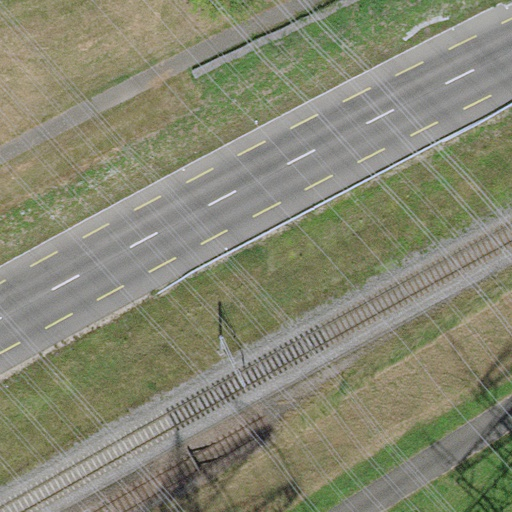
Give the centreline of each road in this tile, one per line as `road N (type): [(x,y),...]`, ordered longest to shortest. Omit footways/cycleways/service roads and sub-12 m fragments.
road 1 (primary): [(0,316),(291,147),(511,42)]
road 2 (unclassified): [(352,511),(511,407)]
